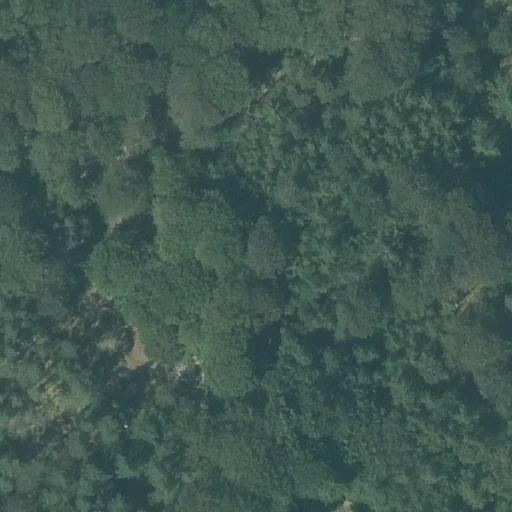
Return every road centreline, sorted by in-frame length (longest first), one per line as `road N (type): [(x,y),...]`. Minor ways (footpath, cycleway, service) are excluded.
road 1 (unclassified): [(160,0),(201,202),(222,511)]
road 2 (track): [(180,93),(407,16)]
road 3 (track): [(357,511),(511,432)]
